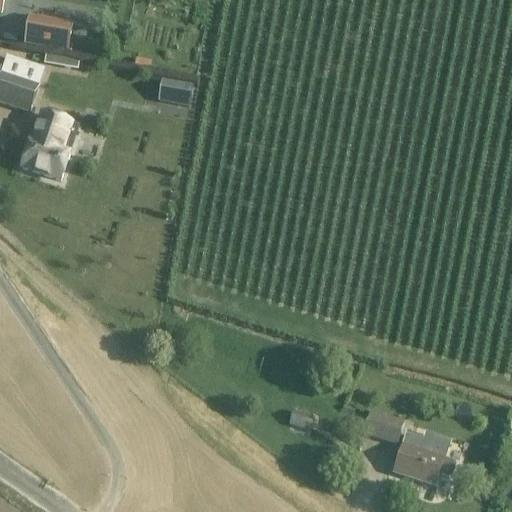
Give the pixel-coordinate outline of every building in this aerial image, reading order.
[(72,27),(30,19),(26,46),(68,53),(72,27)] [(81,69),(82,55),(48,53),(47,67),(81,69)] [(38,89),(2,77),(0,83),(0,104),(30,115),(38,89)] [(159,104),(188,109),(192,90),(163,84),(159,104)] [(22,170),(61,183),(70,156),(79,129),(71,126),(42,116),(33,144),(31,143),(22,170)] [(356,409),(344,405),(342,413),(354,417),(356,409)] [(398,448),(405,424),(371,413),(363,438),(398,448)] [(289,428),(310,435),(314,421),(293,414),(289,428)] [(425,444),(406,438),(395,476),(436,489),(439,478),(449,480),(453,478),(456,468),(454,464),(422,454),(425,444)]
